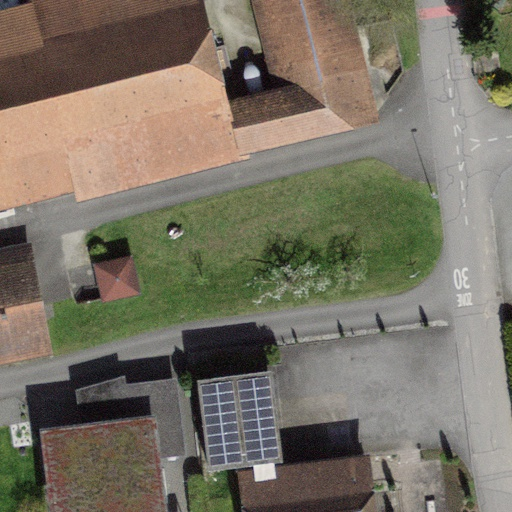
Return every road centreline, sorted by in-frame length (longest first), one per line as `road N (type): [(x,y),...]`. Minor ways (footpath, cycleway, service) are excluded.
road 1 (residential): [(0,381),(476,301)]
road 2 (residential): [(476,301),(505,511)]
road 3 (residential): [(459,143),(476,301)]
road 4 (residential): [(440,0),(459,143)]
